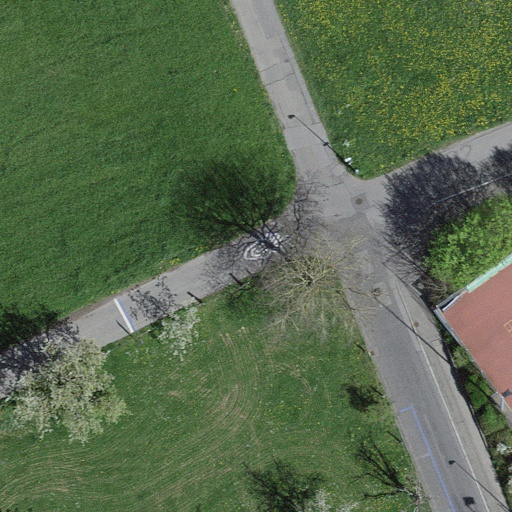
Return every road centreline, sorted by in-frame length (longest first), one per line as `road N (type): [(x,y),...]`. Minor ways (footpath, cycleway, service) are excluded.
road 1 (residential): [(350,218),(0,373)]
road 2 (residential): [(350,218),(468,511)]
road 3 (residential): [(261,0),(350,218)]
road 4 (residential): [(511,152),(350,218)]
